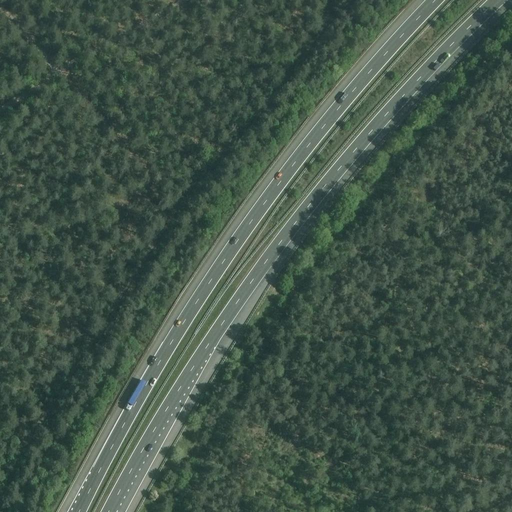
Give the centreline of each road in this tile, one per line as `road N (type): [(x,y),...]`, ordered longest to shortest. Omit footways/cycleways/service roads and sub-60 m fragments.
road 1 (motorway): [(109,511),(207,346),(293,225),(449,44),(499,0)]
road 2 (motorway): [(430,0),(283,171),(208,279),(123,418),(79,511)]
road 3 (track): [(59,70),(184,0)]
